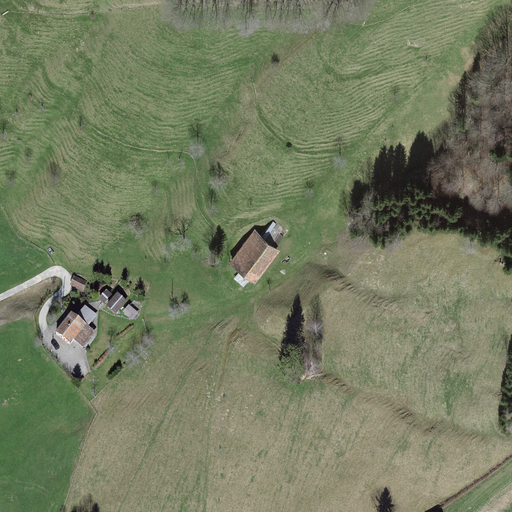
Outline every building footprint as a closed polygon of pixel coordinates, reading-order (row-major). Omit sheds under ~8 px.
[(283,251),(257,233),(233,267),(258,285),(283,251)] [(87,281),(73,276),(70,286),(84,291),(87,281)] [(100,303),(119,318),(129,305),(119,297),(116,301),(108,294),(100,303)] [(141,316),(131,309),(125,316),(135,324),(141,316)] [(99,319),(87,310),(79,320),(74,316),(57,338),(75,352),(78,348),(85,354),(98,337),(90,331),(99,319)]
